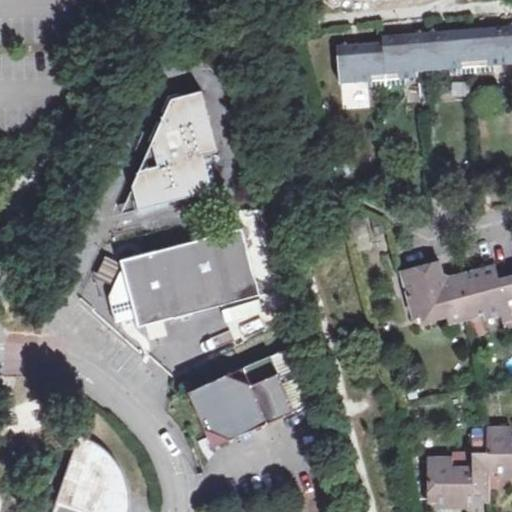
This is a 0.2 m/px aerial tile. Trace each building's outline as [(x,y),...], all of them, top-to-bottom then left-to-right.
[(509,66),(511,65),(511,25),(473,29),(476,61),(490,60),(490,67),(509,66)] [(431,72),(444,72),(463,70),(463,62),(476,61),(473,29),(429,33),(431,72)] [(384,37),(384,43),(386,76),(387,76),(398,75),(399,81),(416,80),(416,74),(431,72),(429,33),(384,37)] [(340,85),(356,84),(372,82),(372,77),(386,76),(384,43),(337,47),(340,85)] [(463,70),(444,72),(445,78),(477,76),(509,73),(509,66),(490,67),(490,60),(476,61),(463,62),(463,70)] [(372,82),(356,84),(356,90),(387,88),(417,86),(416,80),(399,81),(398,75),(387,76),(386,76),(372,77),(372,82)] [(138,212),(211,193),(202,158),(216,154),(199,93),(171,101),(151,145),(157,168),(138,173),(131,188),(138,212)] [(157,168),(151,145),(138,173),(157,168)] [(132,189),(120,215),(137,211),(132,189)] [(144,327),(244,301),(258,297),(241,231),(127,259),(121,270),(127,290),(134,288),(137,299),(129,301),(134,321),(144,327)] [(447,319),(468,314),(459,272),(447,276),(443,259),(405,269),(415,313),(444,306),(447,319)] [(498,263),(459,272),(468,314),(499,306),(503,318),(511,315),(511,276),(502,279),(498,263)] [(127,290),(129,301),(137,299),(134,288),(127,290)] [(511,326),(511,315),(503,318),(506,328),(511,326)] [(136,329),(144,327),(134,321),(136,329)] [(222,341),(188,351),(191,364),(225,355),(222,341)] [(204,431),(230,441),(312,404),(287,349),(186,394),(204,431)] [(490,449),(490,471),(510,471),(510,477),(511,476),(511,437),(509,437),(509,429),(489,428),(490,449)] [(212,449),(230,441),(204,431),(212,449)] [(80,441),(57,507),(72,511),(129,511),(128,490),(121,473),(109,457),(95,447),(80,441)] [(491,500),(490,471),(490,449),(472,449),(472,465),(453,465),(453,459),(432,459),(431,502),(454,502),(454,505),(469,506),(469,494),(474,494),(473,500),(491,500)]
